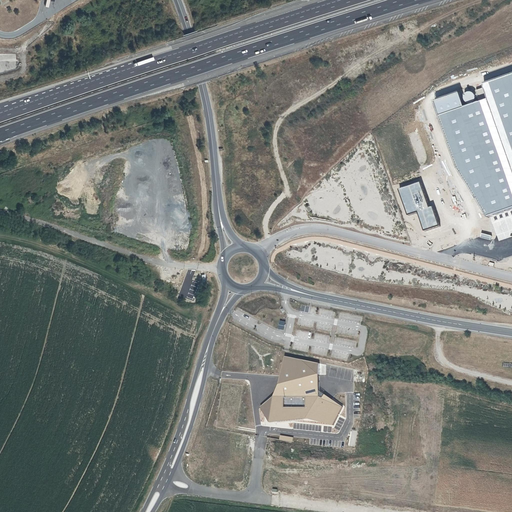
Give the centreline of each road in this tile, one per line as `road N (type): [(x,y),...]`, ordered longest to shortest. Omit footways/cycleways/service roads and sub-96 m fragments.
road 1 (motorway): [(0,133),(406,0)]
road 2 (track): [(479,0),(278,122),(275,149),(287,193),(265,221),(268,245)]
road 3 (motorway): [(347,0),(4,113)]
road 4 (unclassified): [(258,253),(310,228),(511,277)]
road 5 (tertiary): [(233,249),(218,220),(203,85),(177,0)]
road 6 (unclassified): [(262,278),(511,333)]
road 7 (tertiary): [(142,511),(233,288)]
road 8 (track): [(0,215),(169,264)]
